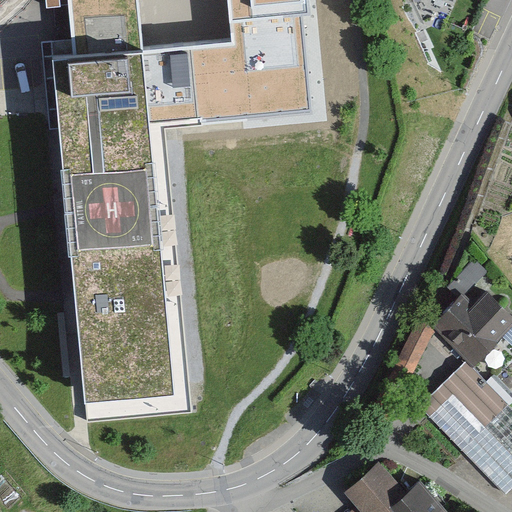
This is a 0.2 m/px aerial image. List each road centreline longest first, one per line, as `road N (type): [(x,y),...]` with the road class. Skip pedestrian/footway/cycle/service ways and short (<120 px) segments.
road 1 (tertiary): [(234,488),(292,459),(352,385),(511,50)]
road 2 (residential): [(234,488),(262,496),(332,481),(361,455),(388,452),(485,511)]
road 3 (tertiary): [(0,390),(67,463),(102,485),(167,497),(234,488)]
